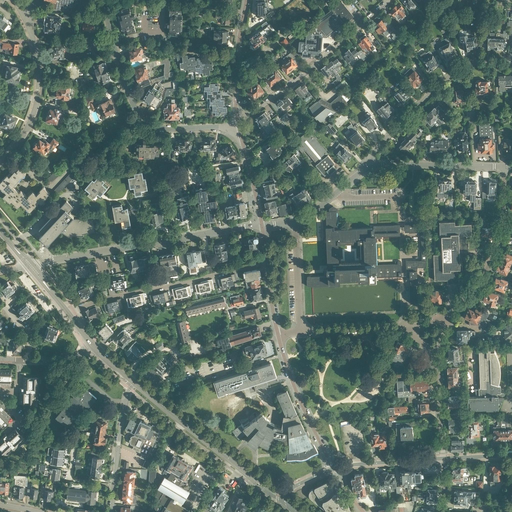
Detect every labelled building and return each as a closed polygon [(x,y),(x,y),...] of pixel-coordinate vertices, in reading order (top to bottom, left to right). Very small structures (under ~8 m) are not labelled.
[(44,0),(50,1),(49,8),(60,10),(61,5),(72,7),(73,0),(44,0)] [(274,15),(276,14),(273,11),(272,12),(272,11),(268,14),(267,12),(267,8),(268,8),(268,7),(267,0),(256,0),(256,2),(255,3),(255,5),(256,6),(256,12),(256,16),(261,15),(262,15),(262,16),(265,16),(265,15),(266,15),(268,18),(274,15)] [(401,0),(409,8),(412,6),(414,8),(416,6),(411,0),(401,0)] [(311,55),(315,56),(315,53),(318,54),(319,51),(321,51),(322,38),(327,38),(346,22),(346,23),(354,16),(341,1),(330,10),(328,12),(319,19),(313,24),(314,26),(308,31),(308,32),(307,32),(306,41),(299,41),(298,50),(302,51),(302,56),(311,57),(311,55)] [(405,11),(403,8),(399,4),(396,7),(396,6),(393,8),(394,9),(391,12),(394,16),(398,20),(401,17),(405,14),(403,13),(405,11)] [(120,10),(119,10),(120,15),(119,15),(120,20),(123,30),(124,29),(125,34),(136,31),(135,29),(134,26),(132,18),(135,18),(135,15),(132,16),(131,13),(129,7),(123,9),(122,8),(123,9),(120,10)] [(166,23),(166,26),(169,26),(169,29),(168,35),(176,35),(175,37),(176,37),(176,35),(178,35),(179,35),(180,31),(181,31),(181,20),(181,15),(180,15),(180,10),(170,10),(169,15),(169,23),(166,23)] [(221,18),(221,24),(229,24),(229,20),(229,13),(221,12),(221,14),(216,13),(216,18),(221,18)] [(0,25),(6,30),(12,23),(4,17),(3,18),(0,15),(0,25)] [(45,18),(45,20),(45,21),(46,21),(46,25),(45,25),(44,26),(44,28),(45,29),(45,30),(54,31),(53,32),(54,33),(55,33),(56,32),(56,31),(57,23),(60,23),(61,17),(47,16),(47,17),(46,17),(45,18)] [(90,17),(84,17),(85,23),(83,23),(83,30),(94,30),(94,23),(90,23),(90,17)] [(388,33),(390,35),(393,32),(393,31),(392,29),(385,21),(383,22),(381,20),(380,21),(377,23),(378,23),(376,24),(379,27),(376,30),(379,35),(381,33),(387,28),(387,29),(386,30),(388,33)] [(270,23),(268,24),(266,22),(261,25),(263,28),(261,30),(259,31),(253,36),(252,34),(249,37),(250,38),(253,43),(253,44),(251,45),(254,48),(255,47),(256,47),(266,39),(266,38),(265,36),(266,35),(267,36),(275,30),(270,23)] [(214,35),(214,36),(229,36),(229,35),(228,35),(229,31),(217,31),(217,27),(212,27),(212,30),(209,30),(209,35),(214,35)] [(468,38),(470,48),(473,48),(473,50),(477,49),(477,47),(475,36),(473,37),(472,32),(471,33),(470,29),(468,30),(470,38),(468,38)] [(469,48),(470,48),(468,38),(470,38),(468,30),(466,30),(467,35),(460,36),(461,41),(463,41),(464,46),(462,46),(462,50),(465,50),(470,49),(469,48)] [(494,38),(494,48),(495,48),(495,51),(499,51),(499,49),(499,48),(503,48),(504,43),(505,39),(509,39),(509,35),(509,31),(504,31),(504,34),(501,34),(500,33),(498,33),(497,34),(496,34),(496,38),(494,38)] [(483,43),(483,48),(485,48),(490,48),(490,47),(494,48),(494,38),(493,38),(493,37),(494,37),(494,33),(490,33),(490,38),(485,38),(485,43),(483,43)] [(367,37),(365,34),(360,38),(362,41),(359,43),(366,53),(374,46),(371,43),(372,43),(370,41),(372,40),(369,36),(367,37)] [(440,47),(439,47),(440,48),(444,58),(445,58),(446,60),(450,58),(449,56),(449,55),(454,52),(449,42),(447,39),(447,38),(441,41),(443,45),(440,47)] [(17,55),(19,44),(11,43),(11,44),(3,43),(1,43),(0,49),(6,50),(6,53),(17,55)] [(81,43),(66,45),(66,44),(51,46),(52,47),(50,47),(50,49),(49,50),(49,52),(50,53),(51,55),(50,55),(50,57),(51,58),(51,59),(52,59),(53,62),(58,61),(57,60),(68,58),(83,57),(81,43)] [(289,44),(298,56),(300,54),(291,43),(289,44)] [(131,61),(145,58),(146,57),(145,54),(145,53),(143,53),(142,49),(141,48),(140,48),(140,47),(133,49),(133,51),(130,51),(130,55),(128,56),(129,61),(131,60),(131,61)] [(351,53),(348,50),(345,53),(342,55),(343,56),(344,56),(345,58),(350,65),(357,60),(355,57),(358,54),(363,60),(367,57),(361,50),(358,53),(357,52),(355,50),(351,53)] [(425,53),(421,56),(422,58),(422,59),(423,61),(424,61),(427,66),(426,67),(426,68),(427,71),(428,71),(430,70),(434,68),(434,67),(437,65),(438,63),(433,55),(432,55),(432,54),(430,51),(429,51),(426,53),(425,53)] [(286,56),(289,60),(286,62),(292,70),(293,69),(294,69),(295,68),(295,67),(296,67),(295,67),(297,65),(296,64),(297,63),(293,59),(295,58),(295,57),(291,53),(286,56)] [(181,60),(182,60),(183,62),(182,62),(180,62),(180,71),(181,71),(181,70),(185,70),(185,69),(187,69),(187,65),(190,65),(189,58),(187,58),(187,56),(187,55),(180,55),(181,60)] [(187,65),(187,69),(188,72),(189,72),(192,72),(192,71),(195,71),(195,66),(197,66),(197,60),(195,60),(194,58),(194,56),(190,57),(190,58),(189,58),(190,65),(187,65)] [(209,61),(209,60),(205,61),(205,62),(204,62),(205,68),(202,68),(202,72),(203,76),(203,75),(207,75),(207,74),(210,74),(210,75),(210,70),(213,69),(212,64),(215,63),(215,57),(211,57),(211,61),(209,61)] [(143,65),(141,66),(138,67),(135,68),(136,70),(134,70),(136,76),(136,77),(136,78),(137,80),(138,81),(140,85),(141,88),(150,84),(151,85),(155,82),(173,76),(173,72),(171,72),(169,72),(170,59),(169,58),(157,60),(156,60),(155,60),(148,63),(143,65)] [(195,66),(195,71),(195,74),(196,74),(196,73),(200,73),(202,72),(202,68),(205,68),(204,62),(202,62),(202,59),(202,58),(198,59),(198,60),(197,60),(197,66),(195,66)] [(337,59),(333,62),(332,61),(327,65),(335,75),(338,73),(336,70),(339,68),(338,67),(341,64),(337,59)] [(97,75),(107,72),(106,68),(105,68),(105,67),(107,67),(105,62),(103,63),(94,66),(97,75)] [(292,70),(286,62),(283,64),(280,66),(285,72),(287,74),(289,72),(290,72),(291,72),(292,71),(292,70)] [(17,82),(18,82),(19,81),(20,81),(20,78),(19,77),(21,70),(17,70),(18,67),(12,66),(8,65),(8,66),(4,65),(1,77),(6,78),(5,79),(9,80),(8,84),(16,86),(17,82)] [(325,66),(321,69),(322,70),(321,70),(321,72),(322,73),(324,75),(326,75),(327,76),(330,74),(333,76),(335,75),(327,65),(325,66)] [(412,65),(402,75),(406,79),(414,87),(416,85),(418,87),(422,83),(420,81),(422,79),(415,71),(414,71),(413,70),(415,68),(412,65)] [(268,72),(276,82),(277,82),(278,82),(279,81),(279,80),(281,78),(280,76),(277,72),(275,70),(272,72),(271,70),(268,72)] [(107,72),(97,75),(100,84),(109,81),(111,80),(109,76),(108,76),(107,72)] [(276,82),(268,72),(264,75),(265,76),(263,77),(269,85),(270,86),(272,85),(273,85),(275,85),(276,84),(276,83),(276,82)] [(487,81),(481,82),(480,81),(479,80),(477,80),(476,81),(476,82),(475,82),(476,87),(475,87),(475,88),(473,88),(473,93),(476,93),(483,93),(484,97),(488,96),(488,92),(487,86),(490,86),(489,81),(487,82),(487,81)] [(396,89),(392,92),(395,95),(401,103),(402,104),(403,105),(406,103),(406,102),(405,100),(409,96),(403,89),(407,86),(403,81),(400,84),(402,85),(401,86),(396,89)] [(161,84),(162,85),(162,84),(159,82),(158,84),(156,83),(152,91),(149,89),(143,99),(144,100),(143,102),(147,104),(148,102),(149,103),(161,84)] [(220,91),(220,90),(219,90),(219,86),(215,86),(215,83),(205,84),(205,90),(204,90),(205,94),(204,94),(212,94),(212,91),(220,91)] [(257,83),(253,86),(256,91),(255,91),(256,92),(254,94),(257,97),(260,95),(262,95),(264,93),(264,92),(257,83)] [(161,84),(149,103),(151,105),(150,106),(154,109),(155,107),(156,107),(162,97),(160,96),(165,89),(162,87),(163,86),(162,85),(161,84)] [(299,86),(295,89),(301,96),(302,96),(303,97),(304,97),(305,96),(305,95),(304,94),(304,93),(305,92),(306,93),(308,91),(307,89),(303,84),(299,87),(299,86)] [(256,91),(253,86),(251,88),(251,87),(248,89),(248,90),(247,92),(246,93),(249,96),(250,96),(253,99),(256,97),(257,98),(257,97),(254,94),(256,92),(255,91),(256,91)] [(54,92),(54,96),(57,96),(57,97),(61,97),(61,98),(63,99),(63,98),(67,99),(68,99),(71,99),(71,96),(70,96),(70,94),(69,94),(69,92),(70,92),(71,91),(71,90),(70,89),(70,88),(68,88),(58,87),(58,91),(57,91),(57,92),(54,92)] [(341,92),(339,93),(340,94),(346,101),(350,98),(342,89),(340,91),(341,92)] [(459,103),(459,101),(461,101),(462,106),(465,106),(465,100),(464,90),(458,90),(457,90),(457,89),(454,89),(454,90),(453,90),(453,91),(451,91),(451,96),(454,95),(454,102),(455,101),(456,104),(459,103)] [(312,96),(312,97),(314,99),(318,96),(313,90),(309,93),(309,92),(308,93),(311,97),(312,96)] [(212,91),(212,94),(204,94),(208,94),(208,97),(207,97),(207,101),(215,101),(215,98),(223,98),(223,97),(222,98),(221,93),(218,94),(218,91),(220,91),(212,91)] [(309,107),(316,119),(318,118),(323,125),(330,120),(349,104),(346,101),(340,94),(330,103),(321,99),(317,102),(310,108),(309,107)] [(91,108),(95,107),(93,103),(96,102),(93,95),(89,97),(89,96),(86,97),(87,98),(85,99),(88,105),(90,104),(91,108)] [(390,106),(382,95),(378,99),(383,105),(377,110),(384,118),(386,117),(390,114),(389,113),(394,109),(391,105),(390,106)] [(277,104),(282,110),(284,109),(289,105),(291,108),(295,105),(293,102),(287,96),(282,100),(280,99),(277,101),(277,104)] [(215,98),(215,101),(207,101),(211,101),(211,104),(210,104),(210,108),(209,108),(217,108),(217,105),(226,105),(224,105),(224,100),(221,101),(221,98),(223,98),(215,98)] [(172,118),(171,99),(168,99),(168,105),(165,105),(164,105),(164,107),(165,108),(164,110),(164,112),(165,113),(165,119),(166,119),(167,120),(170,119),(170,118),(172,118)] [(175,99),(171,99),(172,118),(174,118),(174,119),(178,119),(179,118),(179,112),(180,111),(180,109),(179,108),(179,104),(175,104),(175,99)] [(110,100),(98,106),(102,116),(104,116),(105,117),(106,117),(106,118),(109,117),(109,116),(109,115),(109,113),(115,111),(110,100)] [(431,111),(442,123),(443,121),(439,116),(444,112),(441,108),(443,106),(440,104),(439,105),(438,105),(435,108),(434,107),(431,111)] [(209,109),(213,108),(214,111),(213,111),(213,115),(212,115),(212,116),(220,115),(227,114),(227,112),(227,108),(223,108),(223,105),(226,105),(217,105),(217,108),(209,108),(209,109)] [(48,115),(47,116),(47,117),(47,118),(46,120),(47,120),(46,122),(46,123),(49,123),(51,123),(51,121),(53,122),(54,122),(55,123),(56,123),(57,123),(59,116),(63,117),(65,113),(62,112),(62,111),(57,109),(56,110),(52,109),(52,110),(50,109),(48,115)] [(442,123),(431,111),(427,114),(428,115),(423,119),(426,123),(427,121),(430,124),(432,126),(436,122),(435,120),(436,119),(440,124),(442,123)] [(261,128),(262,127),(270,121),(269,120),(271,119),(270,117),(268,118),(266,115),(267,114),(265,112),(264,113),(260,115),(261,116),(257,118),(256,118),(255,120),(257,120),(258,122),(258,123),(261,128)] [(1,125),(0,127),(4,129),(6,127),(11,129),(13,125),(14,125),(14,124),(16,119),(6,114),(3,113),(1,117),(4,118),(3,121),(2,121),(1,122),(1,123),(1,124),(1,125)] [(368,113),(365,115),(367,118),(363,122),(370,130),(371,131),(372,131),(374,130),(374,129),(374,128),(374,129),(378,126),(376,123),(376,122),(371,115),(370,116),(368,113)] [(280,118),(286,126),(292,121),(285,114),(280,118)] [(350,132),(346,135),(352,142),(353,141),(357,146),(365,140),(357,131),(355,129),(359,126),(351,117),(349,119),(355,126),(355,127),(354,127),(351,124),(347,127),(349,129),(351,129),(352,131),(354,133),(353,134),(351,131),(350,132)] [(276,129),(270,121),(262,127),(265,131),(264,132),(263,133),(265,137),(267,135),(276,129)] [(332,134),(337,130),(330,122),(326,126),(332,134)] [(494,148),(492,122),(479,123),(480,142),(478,142),(477,143),(478,148),(479,149),(481,149),(481,152),(487,152),(488,153),(490,153),(491,152),(492,152),(492,148),(494,148)] [(320,128),(316,124),(297,140),(301,145),(298,147),(303,153),(306,151),(317,164),(316,165),(325,175),(327,174),(329,177),(337,170),(336,169),(333,165),(335,163),(332,159),(333,158),(329,154),(330,153),(314,134),(320,128)] [(407,137),(414,144),(414,143),(413,142),(422,133),(423,134),(424,134),(417,127),(417,128),(418,129),(415,132),(412,129),(406,136),(407,137)] [(458,139),(454,139),(455,147),(458,147),(458,151),(458,152),(459,152),(460,152),(461,152),(461,151),(461,150),(467,150),(466,143),(467,143),(467,135),(465,136),(464,132),(460,133),(460,136),(458,136),(458,139)] [(414,144),(407,137),(401,143),(397,146),(397,145),(397,146),(403,152),(404,152),(402,150),(405,147),(408,150),(414,144)] [(34,147),(34,148),(35,149),(34,150),(35,151),(36,152),(38,152),(39,151),(44,154),(47,150),(49,152),(51,149),(53,151),(55,147),(56,147),(59,142),(53,138),(50,143),(44,140),(43,142),(40,140),(37,143),(36,144),(35,144),(34,145),(34,146),(34,147)] [(208,151),(216,150),(216,142),(216,139),(212,139),(212,138),(210,138),(209,139),(208,139),(208,151)] [(506,150),(511,150),(511,140),(509,140),(509,138),(506,138),(506,142),(502,142),(502,149),(506,149),(506,150)] [(182,140),(183,152),(190,152),(190,147),(191,147),(191,143),(190,143),(190,140),(187,140),(186,139),(184,139),(184,140),(182,140)] [(201,144),(199,144),(200,151),(208,151),(208,139),(204,139),(204,141),(201,141),(201,144)] [(270,145),(269,143),(265,146),(266,148),(270,153),(270,154),(273,158),(283,151),(283,150),(285,148),(278,139),(270,145)] [(183,152),(182,140),(179,140),(179,141),(175,141),(175,145),(174,145),(174,150),(178,150),(178,152),(183,152)] [(439,140),(439,142),(438,150),(439,150),(448,150),(448,141),(439,140)] [(438,150),(439,142),(430,142),(430,151),(439,152),(439,150),(438,150)] [(347,158),(348,158),(349,158),(351,155),(351,154),(339,143),(333,151),(345,161),(346,162),(347,162),(348,160),(348,159),(347,158)] [(134,144),(134,155),(139,155),(139,156),(154,157),(154,156),(159,156),(159,145),(154,145),(154,146),(140,145),(140,144),(134,144)] [(224,154),(228,159),(231,157),(230,156),(235,152),(231,145),(228,147),(227,147),(220,152),(220,156),(221,156),(224,154)] [(300,161),(296,156),(299,153),(296,150),(289,155),(290,157),(287,160),(286,157),(285,158),(287,160),(294,168),(294,169),(295,169),(298,166),(297,165),(298,165),(299,165),(302,163),(300,161)] [(283,165),(288,171),(290,170),(291,171),(294,168),(287,160),(285,158),(286,160),(282,164),(281,162),(280,164),(282,166),(283,165)] [(228,173),(229,178),(239,175),(238,171),(239,170),(240,170),(241,169),(240,166),(239,166),(238,166),(237,166),(226,169),(227,173),(228,173)] [(17,183),(22,177),(23,177),(26,174),(20,167),(17,171),(16,170),(9,177),(7,175),(0,182),(0,186),(7,193),(3,196),(10,203),(12,201),(18,207),(22,204),(30,212),(39,202),(41,204),(48,197),(47,196),(50,193),(43,186),(40,190),(40,191),(37,195),(33,191),(31,193),(30,192),(29,191),(26,195),(21,190),(20,192),(15,188),(19,184),(17,183)] [(135,174),(128,175),(130,184),(134,184),(136,195),(142,194),(141,190),(147,189),(146,178),(143,178),(142,172),(135,173),(135,174)] [(212,174),(208,174),(209,177),(212,176),(214,181),(218,180),(216,173),(212,174)] [(239,175),(229,178),(230,182),(231,186),(242,184),(242,183),(243,183),(244,182),(243,180),(242,179),(241,179),(240,179),(239,175),(240,175),(239,175)] [(104,181),(99,176),(94,181),(93,180),(85,188),(90,192),(88,195),(93,199),(100,190),(103,193),(109,186),(104,181)] [(108,184),(109,185),(113,184),(117,204),(122,203),(123,208),(134,206),(129,179),(119,181),(119,180),(118,180),(118,181),(113,182),(108,184)] [(264,186),(265,190),(278,187),(277,183),(275,184),(274,180),(276,180),(276,179),(271,180),(263,181),(263,182),(261,182),(261,186),(264,186)] [(447,180),(443,180),(440,180),(439,179),(438,181),(439,182),(439,185),(438,185),(438,186),(436,186),(435,186),(435,190),(437,190),(437,191),(437,194),(437,197),(442,198),(448,198),(448,190),(451,190),(451,181),(447,180)] [(461,181),(461,185),(462,185),(464,185),(464,186),(464,192),(464,195),(469,195),(469,194),(470,194),(470,202),(474,202),(474,209),(481,209),(481,202),(481,199),(481,198),(478,198),(477,198),(476,198),(475,198),(476,192),(476,183),(475,181),(469,181),(464,180),(464,181),(462,181),(461,181)] [(487,198),(494,198),(495,194),(496,182),(491,182),(487,182),(487,187),(483,187),(482,197),(487,198)] [(202,189),(202,188),(202,187),(201,187),(200,187),(200,188),(200,189),(200,190),(196,190),(196,194),(197,198),(198,202),(199,202),(199,203),(198,203),(199,211),(200,211),(199,211),(201,222),(201,223),(202,223),(202,222),(205,222),(206,223),(208,222),(209,221),(211,221),(212,222),(214,222),(215,220),(213,212),(214,212),(214,211),(213,211),(213,209),(213,208),(217,208),(216,199),(207,201),(208,200),(206,189),(202,189)] [(278,187),(265,190),(266,194),(263,195),(264,199),(267,198),(277,196),(277,195),(279,194),(278,191),(279,191),(278,187)] [(298,193),(303,202),(307,199),(307,200),(308,201),(309,202),(312,200),(312,199),(305,188),(303,189),(302,187),(300,188),(301,190),(300,191),(301,191),(298,193)] [(303,202),(298,193),(296,190),(289,195),(291,198),(297,207),(298,209),(302,206),(300,204),(303,202)] [(237,216),(241,215),(242,216),(246,215),(246,214),(248,214),(247,210),(246,210),(245,207),(247,207),(246,204),(244,204),(244,203),(240,203),(239,197),(242,197),(241,193),(239,193),(234,193),(234,195),(234,197),(234,196),(235,198),(233,198),(235,205),(237,216)] [(178,203),(173,204),(174,206),(177,219),(179,219),(180,219),(181,219),(185,218),(189,217),(190,217),(191,215),(191,214),(189,206),(188,206),(187,202),(190,202),(189,196),(180,198),(180,200),(178,201),(178,203)] [(60,232),(61,232),(72,239),(72,238),(71,238),(71,236),(84,236),(83,236),(83,234),(95,232),(93,220),(93,219),(75,219),(73,219),(74,217),(69,212),(74,207),(67,200),(63,205),(57,211),(39,230),(43,234),(39,238),(48,245),(60,232)] [(279,205),(278,205),(279,210),(280,210),(281,214),(288,213),(292,212),(292,210),(291,206),(293,205),(290,200),(287,201),(287,202),(278,204),(279,205)] [(279,210),(278,205),(277,204),(276,205),(275,201),(265,203),(265,204),(265,206),(266,206),(266,207),(266,209),(267,214),(269,213),(269,215),(273,214),(272,213),(274,212),(277,211),(279,210)] [(122,204),(112,205),(115,222),(121,221),(123,230),(131,228),(128,208),(123,209),(122,204)] [(237,216),(235,205),(225,207),(227,218),(232,217),(233,219),(237,218),(237,217),(237,216)] [(310,277),(310,276),(310,277),(307,277),(307,279),(307,286),(313,286),(335,285),(335,284),(337,284),(337,281),(340,281),(340,280),(358,279),(358,280),(358,281),(358,282),(360,281),(361,281),(361,280),(361,278),(371,277),(376,277),(376,273),(398,272),(398,273),(402,273),(401,261),(398,261),(398,264),(395,264),(390,264),(379,265),(378,265),(376,265),(376,262),(375,239),(376,239),(380,239),(381,239),(381,238),(378,238),(378,236),(380,236),(380,235),(397,235),(396,232),(398,232),(399,232),(400,232),(400,225),(394,225),(373,226),(374,229),(372,229),(372,228),(371,228),(337,229),(336,212),(337,212),(337,209),(337,208),(333,206),(329,209),(330,212),(326,212),(327,237),(326,237),(325,237),(325,238),(325,240),(325,241),(326,241),(327,241),(328,270),(327,270),(327,273),(328,273),(328,276),(324,276),(312,277),(310,277)] [(154,224),(154,225),(159,224),(159,223),(165,222),(163,213),(162,213),(161,209),(157,210),(158,214),(157,214),(157,213),(152,214),(153,220),(151,220),(151,221),(151,224),(152,224),(154,224)] [(434,268),(430,269),(431,280),(434,280),(447,280),(447,283),(459,283),(459,279),(458,271),(457,271),(457,269),(462,268),(462,265),(461,257),(460,257),(460,251),(460,250),(468,250),(468,238),(467,238),(467,236),(471,236),(471,224),(455,224),(455,221),(449,221),(439,221),(440,236),(434,236),(434,238),(435,240),(435,248),(440,248),(442,248),(442,254),(433,254),(434,260),(434,268)] [(422,257),(422,260),(426,260),(426,247),(426,246),(426,244),(425,230),(424,224),(405,225),(405,232),(409,232),(409,231),(412,231),(412,233),(421,233),(421,234),(420,234),(420,239),(421,239),(421,240),(421,245),(421,246),(421,251),(421,252),(421,257),(422,257)] [(479,225),(479,235),(480,235),(482,235),(484,235),(487,236),(487,238),(491,238),(491,236),(492,230),(491,230),(491,228),(485,228),(485,225),(479,225),(480,225),(479,225)] [(258,242),(259,241),(258,238),(257,237),(254,237),(253,239),(249,239),(244,239),(244,245),(248,244),(248,245),(249,245),(250,250),(253,250),(254,253),(258,252),(257,249),(258,249),(258,242)] [(216,250),(218,260),(227,258),(226,251),(226,248),(225,248),(225,244),(224,244),(223,243),(221,244),(220,245),(219,244),(217,244),(216,246),(216,247),(215,248),(216,249),(216,250)] [(196,251),(191,252),(186,253),(187,253),(185,253),(186,257),(187,257),(187,258),(186,259),(187,261),(188,261),(188,263),(187,264),(187,267),(189,267),(190,271),(189,271),(190,274),(195,273),(199,273),(197,262),(206,261),(204,250),(201,251),(196,251)] [(170,281),(172,280),(181,279),(178,263),(177,263),(175,254),(175,253),(167,254),(159,256),(161,263),(164,276),(157,277),(158,283),(170,281)] [(511,255),(507,254),(506,255),(503,254),(501,257),(502,258),(500,262),(509,266),(511,261),(511,255)] [(138,259),(141,274),(143,274),(142,269),(149,268),(152,268),(151,264),(148,264),(147,257),(145,256),(143,257),(143,258),(142,258),(142,259),(138,259)] [(138,259),(136,260),(135,260),(134,260),(133,257),(132,257),(131,257),(130,258),(130,260),(129,260),(130,268),(129,268),(129,269),(130,270),(131,270),(131,271),(133,272),(135,271),(136,270),(138,269),(139,273),(137,273),(138,280),(142,279),(141,274),(138,259)] [(418,267),(418,261),(406,261),(407,276),(410,276),(410,278),(411,278),(411,281),(410,281),(411,303),(417,303),(417,302),(416,302),(415,282),(417,282),(417,281),(417,267),(418,267)] [(509,266),(500,262),(499,266),(498,266),(497,269),(500,270),(499,272),(507,275),(508,271),(507,271),(509,266)] [(78,266),(77,265),(75,267),(76,268),(77,271),(76,271),(76,272),(74,272),(73,273),(74,276),(75,277),(76,276),(77,277),(87,275),(87,274),(90,274),(97,273),(95,264),(88,265),(88,264),(84,265),(80,265),(80,266),(78,266)] [(246,281),(260,278),(261,278),(260,276),(261,275),(260,269),(257,270),(244,272),(246,281)] [(229,276),(226,277),(228,286),(228,287),(234,285),(233,282),(236,281),(235,273),(229,275),(229,276)] [(226,277),(218,279),(220,288),(228,286),(226,277)] [(494,287),(504,291),(506,285),(509,286),(510,282),(504,280),(505,279),(501,278),(500,280),(496,278),(495,283),(493,282),(492,286),(494,287)] [(206,282),(204,282),(206,291),(215,289),(212,279),(206,281),(206,282)] [(0,294),(0,295),(2,297),(5,295),(7,297),(10,294),(11,294),(15,291),(15,290),(17,289),(17,287),(15,284),(13,284),(11,286),(8,281),(3,285),(3,284),(0,286),(0,294)] [(204,282),(195,285),(197,293),(206,291),(204,282)] [(94,293),(100,291),(98,287),(93,289),(92,288),(94,287),(93,283),(91,283),(90,283),(79,287),(79,288),(77,288),(76,289),(77,292),(78,293),(80,292),(81,292),(82,296),(82,297),(84,298),(84,297),(86,296),(86,297),(91,296),(90,295),(94,294),(94,293)] [(190,286),(181,288),(183,297),(189,295),(191,296),(192,294),(190,286)] [(178,287),(172,289),(175,299),(183,297),(181,288),(178,289),(178,287)] [(430,290),(429,301),(430,301),(430,304),(435,304),(435,303),(439,303),(441,301),(441,302),(441,295),(441,291),(433,290),(430,290)] [(167,291),(158,294),(161,302),(169,300),(167,291)] [(497,294),(487,291),(487,292),(484,291),(483,295),(484,296),(483,300),(488,301),(487,303),(494,305),(496,298),(498,299),(500,295),(497,294)] [(138,296),(135,296),(137,305),(146,303),(144,294),(144,293),(137,294),(138,296)] [(156,293),(149,295),(152,305),(155,304),(155,305),(161,304),(161,302),(158,294),(156,294),(156,293)] [(239,295),(230,297),(232,304),(234,303),(235,305),(243,303),(242,297),(240,298),(239,295)] [(135,296),(126,298),(129,307),(132,306),(132,308),(138,306),(137,305),(135,296)] [(115,301),(113,302),(115,311),(115,310),(123,308),(121,298),(115,300),(115,301)] [(30,314),(34,310),(31,306),(32,305),(29,301),(27,302),(23,305),(18,300),(11,306),(22,320),(26,317),(30,314)] [(113,302),(104,304),(106,313),(109,312),(110,313),(113,312),(115,312),(115,310),(115,311),(113,302)] [(88,309),(86,310),(84,311),(88,321),(100,316),(96,307),(89,311),(88,309)] [(253,309),(241,312),(243,319),(246,318),(246,317),(247,316),(247,317),(250,317),(251,314),(254,313),(255,317),(255,318),(256,318),(256,320),(261,319),(260,315),(261,315),(260,315),(258,308),(253,309)] [(463,316),(466,318),(469,320),(469,325),(476,326),(489,326),(491,321),(486,318),(489,313),(484,311),(483,313),(476,309),(475,311),(473,310),(472,310),(467,308),(463,316)] [(138,315),(141,319),(147,315),(144,311),(138,315)] [(0,336),(2,336),(4,334),(4,332),(9,328),(9,326),(7,324),(6,325),(2,320),(0,319),(0,336)] [(97,330),(105,338),(106,339),(113,331),(106,323),(97,330)] [(46,338),(54,341),(56,335),(57,335),(59,329),(53,328),(53,327),(52,326),(50,325),(49,326),(48,326),(45,325),(43,332),(42,331),(41,337),(44,338),(45,338),(46,339),(46,338)] [(511,325),(504,325),(505,336),(498,337),(498,344),(509,344),(511,343),(511,325)] [(225,335),(226,337),(216,339),(218,345),(220,344),(222,349),(211,352),(211,354),(223,351),(223,349),(232,346),(231,345),(246,340),(259,336),(258,336),(260,336),(259,335),(261,335),(261,334),(259,326),(256,327),(256,328),(229,336),(228,335),(225,335)] [(117,343),(118,342),(122,338),(123,339),(129,333),(125,329),(123,330),(114,338),(113,340),(113,341),(116,343),(117,343)] [(472,330),(457,330),(458,336),(455,336),(455,341),(458,341),(458,342),(460,342),(460,343),(463,343),(463,342),(467,342),(467,338),(470,338),(470,336),(475,336),(475,331),(472,331),(472,330)] [(122,338),(118,342),(123,347),(132,338),(131,337),(132,336),(129,333),(123,339),(122,338)] [(8,340),(8,345),(11,345),(14,345),(13,352),(21,353),(21,349),(22,349),(23,349),(24,349),(24,348),(25,347),(25,346),(24,346),(24,345),(23,345),(21,345),(21,341),(11,341),(11,338),(8,340)] [(398,341),(393,350),(395,351),(392,356),(393,356),(392,359),(401,364),(401,363),(403,364),(408,354),(409,354),(411,349),(412,349),(412,348),(411,348),(398,341)] [(126,352),(134,360),(135,359),(141,352),(142,353),(145,350),(140,345),(137,348),(136,347),(139,344),(136,342),(134,344),(133,344),(126,352)] [(155,346),(159,351),(164,347),(160,342),(155,346)] [(263,344),(262,342),(258,344),(252,346),(252,345),(249,346),(248,346),(247,346),(247,347),(245,348),(245,349),(243,349),(244,354),(250,352),(252,358),(254,358),(255,358),(256,358),(257,357),(262,356),(263,356),(264,355),(265,355),(266,354),(264,349),(265,348),(265,347),(264,345),(264,344),(263,344)] [(454,364),(460,364),(460,360),(458,360),(458,348),(449,349),(449,356),(448,356),(448,357),(448,360),(449,361),(453,360),(453,364),(454,364)] [(468,400),(467,400),(468,406),(470,406),(470,408),(476,408),(476,409),(487,408),(487,409),(498,409),(498,404),(500,404),(500,402),(501,402),(503,397),(497,397),(497,396),(498,396),(497,396),(497,393),(501,393),(501,386),(498,385),(499,383),(499,379),(500,376),(500,373),(500,370),(500,367),(499,363),(498,360),(497,357),(496,354),(494,351),(494,352),(490,352),(490,349),(486,349),(486,352),(485,352),(485,350),(479,350),(480,373),(480,388),(479,388),(479,395),(481,395),(481,396),(480,396),(468,397),(468,400)] [(190,353),(180,358),(183,364),(193,359),(190,353)] [(160,355),(151,365),(152,366),(159,372),(162,375),(162,374),(169,367),(176,358),(172,355),(167,361),(160,355)] [(249,370),(215,381),(219,394),(225,393),(229,391),(253,383),(256,391),(267,387),(265,381),(262,382),(261,380),(275,376),(271,363),(253,369),(249,370)] [(448,373),(448,377),(458,377),(457,367),(460,367),(460,364),(454,364),(454,367),(448,368),(447,368),(446,369),(446,371),(447,372),(448,372),(448,373)] [(0,388),(0,389),(0,386),(11,386),(11,370),(11,371),(0,370),(0,388)] [(39,378),(23,377),(23,388),(20,388),(20,392),(20,397),(19,403),(35,403),(34,403),(35,393),(38,393),(38,378),(39,378)] [(458,386),(458,377),(448,377),(449,382),(448,382),(447,384),(447,385),(448,386),(449,386),(449,387),(458,386)] [(407,390),(406,380),(406,378),(401,378),(401,380),(397,381),(397,391),(407,390)] [(410,380),(406,380),(407,390),(397,391),(398,394),(398,397),(418,395),(418,392),(418,390),(418,389),(421,389),(424,389),(425,389),(428,389),(428,388),(428,387),(428,380),(427,380),(427,378),(428,378),(427,378),(424,378),(421,379),(421,378),(420,378),(420,379),(417,379),(417,378),(417,379),(414,379),(414,378),(413,378),(413,379),(410,379),(410,380)] [(71,393),(74,395),(56,417),(67,427),(86,405),(88,407),(91,404),(97,397),(80,383),(71,393)] [(277,395),(276,395),(278,401),(279,400),(280,401),(279,402),(281,406),(282,406),(282,407),(282,408),(283,412),(284,412),(286,414),(286,412),(286,411),(287,411),(288,411),(289,417),(290,416),(291,416),(292,416),(293,416),(294,416),(294,415),(295,415),(296,415),(297,414),(296,413),(297,413),(287,390),(286,390),(277,394),(277,395)] [(224,397),(222,397),(224,404),(228,417),(257,408),(252,395),(227,403),(224,397)] [(415,402),(415,405),(418,405),(429,405),(428,398),(425,398),(424,398),(414,399),(414,396),(408,397),(409,403),(415,402)] [(457,396),(448,396),(449,403),(448,403),(447,404),(447,406),(448,407),(457,407),(457,406),(461,406),(461,400),(457,400),(457,396)] [(0,427),(6,422),(10,418),(3,410),(5,408),(2,404),(2,405),(0,402),(0,427)] [(414,407),(415,407),(415,405),(387,408),(388,415),(395,414),(394,413),(408,412),(408,409),(411,409),(411,408),(414,408),(414,407)] [(429,405),(418,405),(415,405),(415,407),(416,413),(424,412),(429,412),(428,405),(429,405)] [(237,427),(234,430),(234,431),(235,432),(236,433),(237,434),(238,435),(238,436),(239,437),(247,431),(248,433),(249,434),(251,436),(247,440),(249,442),(250,443),(251,443),(253,444),(254,445),(255,446),(258,441),(260,443),(261,443),(263,444),(264,445),(266,445),(267,446),(268,446),(272,437),(273,438),(274,438),(276,438),(277,439),(278,439),(279,439),(280,440),(282,440),(283,440),(284,440),(285,440),(284,457),(287,457),(290,457),(293,457),(296,456),(298,456),(301,456),(303,455),(306,454),(306,455),(311,453),(313,452),(315,450),(312,444),(310,440),(308,436),(310,435),(307,430),(305,430),(299,419),(297,414),(296,415),(295,415),(294,415),(294,416),(293,416),(292,416),(291,416),(290,416),(289,417),(288,411),(287,411),(286,411),(286,412),(286,414),(284,414),(284,416),(284,419),(282,428),(281,428),(280,428),(279,428),(277,427),(276,427),(277,425),(276,425),(275,424),(273,423),(272,422),(271,422),(270,422),(268,420),(267,419),(266,419),(265,417),(263,416),(262,414),(255,419),(254,418),(248,422),(250,424),(246,426),(241,420),(239,421),(242,424),(241,425),(239,426),(237,427)] [(448,423),(461,422),(461,417),(462,417),(462,413),(460,413),(457,413),(453,413),(453,414),(450,414),(450,418),(448,418),(448,423)] [(498,427),(494,427),(494,430),(494,431),(494,440),(495,440),(496,441),(498,441),(499,440),(502,440),(502,437),(502,430),(502,427),(502,423),(502,417),(499,417),(499,425),(498,425),(498,427)] [(507,417),(502,417),(502,423),(502,427),(502,430),(502,437),(502,440),(502,439),(503,440),(504,440),(505,439),(508,439),(508,440),(508,439),(509,440),(511,440),(511,439),(511,429),(508,430),(508,423),(507,417)] [(158,444),(158,441),(155,440),(158,432),(159,430),(158,429),(158,427),(152,425),(152,426),(151,425),(140,420),(140,421),(139,420),(138,421),(137,423),(134,421),(134,420),(134,419),(131,418),(130,418),(127,425),(125,428),(126,429),(126,430),(129,432),(130,431),(131,431),(135,433),(135,434),(135,435),(131,436),(131,437),(129,436),(128,439),(130,440),(129,440),(131,444),(134,446),(133,449),(142,453),(140,457),(146,460),(142,467),(144,468),(144,467),(147,469),(158,444)] [(96,420),(94,428),(105,430),(106,423),(104,423),(103,422),(103,421),(96,420)] [(479,426),(478,420),(468,421),(469,437),(473,437),(474,437),(474,436),(473,436),(479,435),(479,436),(479,435),(479,431),(479,430),(482,430),(483,429),(483,426),(482,425),(479,426)] [(412,422),(396,423),(397,434),(401,434),(401,438),(407,437),(407,438),(407,440),(413,440),(412,437),(413,437),(412,432),(412,425),(413,425),(412,422)] [(461,422),(448,423),(448,427),(450,427),(450,431),(454,431),(458,431),(458,430),(463,430),(462,426),(461,426),(461,422)] [(105,431),(105,430),(94,428),(93,436),(104,437),(105,434),(106,431),(105,431)] [(26,441),(15,429),(7,436),(5,434),(2,437),(0,439),(0,450),(5,456),(5,455),(12,448),(15,450),(25,440),(26,441)] [(374,433),(371,433),(371,438),(371,441),(372,441),(372,445),(375,445),(375,446),(379,446),(378,434),(374,434),(374,433)] [(386,439),(386,437),(385,434),(382,435),(382,436),(379,437),(379,434),(378,434),(379,446),(379,448),(384,447),(387,447),(386,442),(387,442),(387,439),(386,439)] [(104,437),(93,436),(93,440),(94,440),(93,445),(100,446),(101,444),(105,445),(105,443),(106,443),(107,439),(106,439),(106,437),(104,437)] [(459,451),(461,451),(462,451),(462,450),(462,445),(464,445),(464,440),(459,441),(459,440),(455,441),(451,441),(452,445),(451,445),(451,446),(451,449),(452,450),(458,450),(458,451),(459,451)] [(64,457),(65,457),(64,457),(65,450),(66,450),(66,449),(65,449),(52,448),(53,448),(52,455),(51,455),(51,456),(64,457)] [(158,502),(154,509),(156,510),(159,511),(188,511),(190,510),(181,505),(183,502),(183,503),(186,497),(188,496),(188,495),(190,491),(179,485),(183,479),(184,479),(185,480),(185,479),(187,475),(188,476),(189,474),(190,475),(192,472),(194,468),(194,467),(193,466),(192,465),(188,463),(185,461),(185,460),(185,459),(184,459),(183,458),(182,458),(182,459),(179,457),(178,457),(176,456),(174,455),(174,454),(173,455),(170,453),(169,456),(167,455),(166,457),(167,459),(162,466),(163,467),(162,468),(162,471),(168,475),(166,478),(165,477),(164,478),(159,486),(158,488),(156,492),(155,496),(155,500),(158,502)] [(64,457),(51,456),(52,456),(51,463),(50,463),(50,464),(64,465),(64,457),(65,457),(64,457)] [(102,458),(93,457),(89,456),(88,461),(92,462),(92,466),(101,467),(102,463),(103,463),(104,462),(104,459),(102,459),(102,458)] [(39,470),(45,471),(47,471),(47,472),(60,474),(61,470),(46,468),(46,465),(40,465),(39,470)] [(101,467),(92,466),(91,472),(88,471),(87,475),(91,475),(91,478),(94,478),(94,476),(100,477),(100,476),(102,477),(102,476),(103,473),(102,472),(100,472),(101,472),(101,467)] [(497,466),(496,466),(496,467),(494,467),(494,466),(490,466),(490,468),(489,468),(489,472),(490,472),(490,486),(495,486),(495,479),(501,479),(501,471),(504,471),(504,466),(501,466),(499,466),(497,466)] [(468,472),(468,467),(458,468),(458,469),(454,469),(453,469),(452,471),(452,475),(451,476),(451,478),(452,479),(452,480),(453,480),(453,482),(454,482),(463,482),(463,476),(469,476),(469,474),(466,474),(466,472),(468,472)] [(45,471),(44,475),(50,476),(50,479),(59,480),(60,474),(47,472),(47,471),(45,471)] [(124,480),(135,481),(135,480),(136,480),(137,476),(136,476),(136,474),(137,474),(137,472),(136,472),(127,471),(126,472),(126,473),(124,472),(123,476),(125,476),(124,480)] [(388,488),(388,486),(387,473),(388,473),(388,472),(387,472),(386,472),(384,472),(383,472),(382,472),(382,473),(379,473),(381,489),(388,488)] [(352,483),(352,484),(353,487),(354,491),(353,491),(354,492),(360,491),(361,495),(362,497),(365,496),(366,495),(365,485),(365,484),(366,484),(367,484),(366,480),(366,479),(364,480),(364,479),(363,474),(362,474),(355,475),(355,478),(351,479),(352,479),(352,483)] [(13,479),(12,486),(15,487),(14,495),(16,495),(16,496),(20,496),(20,497),(22,497),(23,496),(24,496),(24,487),(25,488),(25,486),(27,486),(28,476),(17,475),(16,475),(14,475),(14,477),(14,478),(15,478),(15,479),(13,479)] [(423,475),(414,476),(414,481),(414,484),(414,485),(421,485),(421,480),(422,480),(421,477),(424,477),(423,475)] [(10,479),(6,478),(6,476),(4,476),(3,482),(2,492),(8,493),(8,492),(12,492),(12,486),(9,486),(9,482),(10,482),(10,479)] [(351,511),(348,504),(347,504),(346,504),(346,503),(345,503),(344,502),(343,501),(342,500),(342,499),(342,498),(342,497),(342,496),(339,493),(339,491),(334,485),(331,486),(327,482),(315,488),(315,489),(314,489),(313,489),(312,490),(311,490),(310,491),(309,492),(310,493),(310,495),(309,495),(309,496),(310,496),(310,497),(310,498),(311,498),(328,511),(353,511),(352,511),(351,511)] [(37,498),(39,489),(31,488),(32,483),(29,483),(27,491),(31,492),(30,497),(37,498)] [(46,485),(42,485),(41,493),(44,494),(44,499),(51,500),(51,496),(53,496),(54,492),(45,490),(46,485)] [(420,493),(420,495),(419,495),(436,496),(437,494),(437,489),(432,489),(432,487),(428,487),(428,489),(427,489),(427,492),(423,492),(423,493),(420,493)] [(224,491),(220,488),(219,489),(218,489),(218,490),(217,490),(217,491),(216,492),(216,493),(215,494),(214,494),(212,496),(213,498),(213,499),(207,506),(215,511),(219,511),(221,508),(222,509),(224,505),(223,504),(229,496),(228,495),(226,493),(225,493),(224,493),(224,494),(223,493),(224,491)] [(86,502),(87,491),(68,489),(67,500),(86,502)] [(87,491),(86,502),(86,503),(95,504),(97,492),(87,491)] [(455,491),(454,503),(455,503),(455,505),(456,506),(466,506),(468,505),(468,504),(468,501),(470,501),(470,505),(473,505),(473,504),(475,501),(476,499),(478,495),(479,492),(473,492),(462,491),(459,491),(455,491)] [(135,499),(136,496),(133,495),(133,494),(123,493),(123,497),(121,497),(121,500),(123,501),(124,502),(133,503),(132,506),(139,506),(139,499),(135,499)] [(431,502),(436,502),(437,497),(436,497),(436,496),(419,495),(420,495),(415,494),(415,500),(417,501),(418,498),(426,499),(426,502),(427,502),(427,503),(431,504),(431,502)] [(237,497),(236,496),(228,511),(243,511),(244,509),(247,503),(240,500),(241,499),(240,498),(239,498),(238,497),(237,497)]
